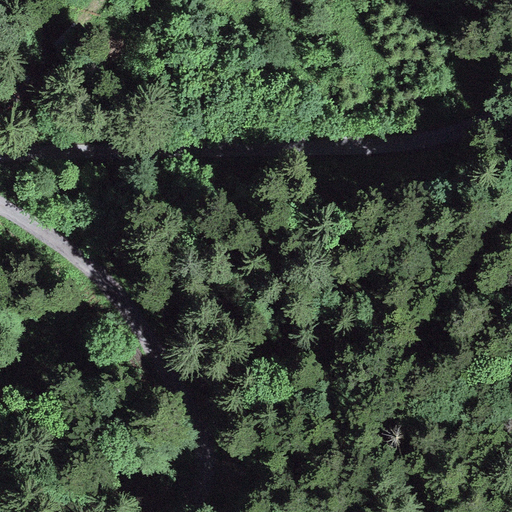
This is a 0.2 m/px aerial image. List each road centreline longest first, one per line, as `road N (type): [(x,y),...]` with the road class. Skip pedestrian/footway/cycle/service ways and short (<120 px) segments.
road 1 (unclassified): [(0,154),(401,142),(457,132),(511,109)]
road 2 (track): [(196,511),(208,492),(212,414),(176,345),(106,268),(0,204)]
